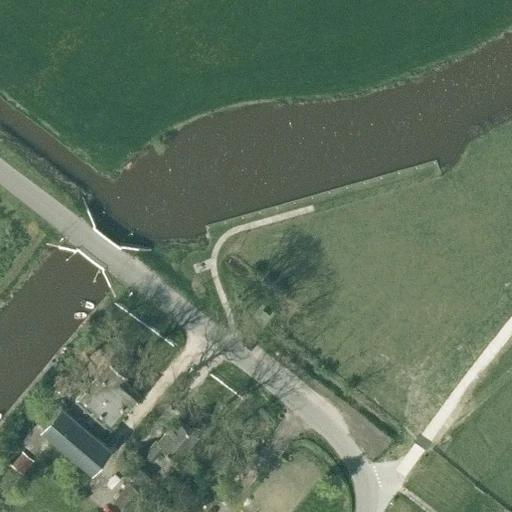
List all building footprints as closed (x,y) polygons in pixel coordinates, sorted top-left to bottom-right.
[(76,399),(67,409),(98,434),(106,425),(110,429),(141,393),(124,378),(127,375),(108,358),(74,397),(76,399)] [(51,438),(91,473),(113,448),(98,434),(67,409),(60,403),(40,427),(36,423),(20,442),(36,456),(51,438)] [(142,453),(153,462),(164,449),(177,459),(198,435),(177,417),(157,440),(155,438),(142,453)] [(131,447),(118,463),(131,476),(145,459),(131,447)] [(23,449),(12,463),(22,471),(33,458),(23,449)] [(132,477),(143,487),(150,479),(139,469),(132,477)] [(128,484),(114,501),(127,511),(134,511),(146,498),(128,484)]
